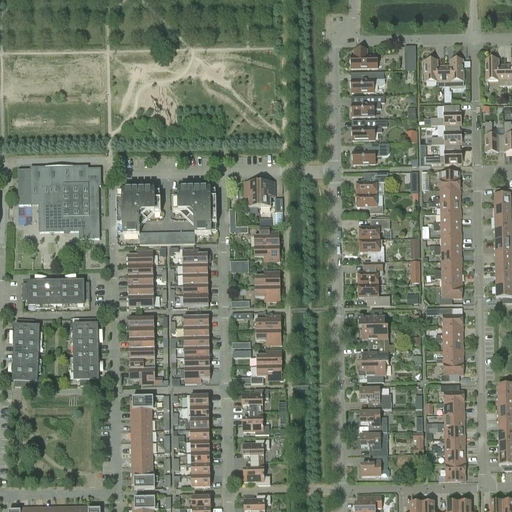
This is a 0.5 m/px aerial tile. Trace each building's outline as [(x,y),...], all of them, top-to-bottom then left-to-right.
[(415,49),(404,49),(405,74),(416,74),(415,49)] [(355,57),(351,57),(351,71),(378,70),(378,57),(368,57),(368,52),(355,52),(355,57)] [(505,88),(505,73),(500,73),(500,72),(499,71),(498,61),(485,61),(486,82),(498,82),(498,88),(505,88)] [(444,89),(444,74),(438,74),(438,62),(424,63),(425,83),(437,83),(437,89),(444,89)] [(450,74),(444,74),(444,89),(450,89),(453,92),(461,92),(464,89),(464,83),(463,69),(463,64),(463,62),(450,62),(450,74)] [(366,81),(351,81),(352,95),(375,94),(375,88),(377,87),(379,88),(382,88),(384,86),(384,81),(385,81),(385,74),(366,74),(366,81)] [(366,105),(352,105),(352,119),(375,118),(375,111),(381,111),(381,105),(385,105),(385,98),(366,99),(366,105)] [(460,127),(461,127),(461,114),(459,114),(459,108),(444,108),(444,120),(431,120),(431,121),(431,127),(431,128),(445,128),(445,127),(460,127)] [(415,110),(407,110),(408,122),(415,121),(415,110)] [(361,129),(352,129),(353,143),(376,142),(376,135),(382,135),(382,130),(387,130),(387,122),(361,123),(361,129)] [(504,138),(498,138),(498,137),(492,137),(492,124),(485,124),(485,154),(498,154),(498,153),(504,153),(505,153),(504,138)] [(445,127),(445,128),(445,134),(444,134),(444,139),(431,140),(431,147),(445,147),(460,146),(460,147),(461,147),(461,133),(460,133),(460,127),(445,127)] [(417,133),(406,134),(406,146),(417,146),(417,133)] [(364,153),(353,153),(353,167),(376,166),(376,159),(386,158),(388,158),(389,157),(390,155),(390,153),(390,146),(364,147),(364,153)] [(445,147),(445,153),(445,159),(424,159),(424,166),(432,166),(462,166),(461,153),(460,153),(460,147),(460,146),(445,147)] [(30,171),(18,172),(19,207),(39,207),(39,234),(79,234),(79,241),(100,241),(99,188),(101,188),(101,170),(88,171),(88,168),(30,169),(30,171)] [(440,193),(460,192),(460,180),(459,174),(437,174),(437,181),(440,181),(440,193)] [(357,197),(377,197),(376,185),(388,185),(388,175),(364,176),(364,184),(356,184),(357,197)] [(260,209),(259,184),(244,184),(245,197),(248,197),(249,210),(260,209)] [(259,184),(260,209),(271,209),(271,196),(275,196),(274,184),(259,184)] [(494,208),(511,208),(510,196),(511,196),(511,190),(500,191),(500,196),(494,197),(494,208)] [(217,200),(211,200),(210,191),(178,192),(179,201),(173,201),(173,214),(188,214),(195,221),(195,234),(195,236),(211,235),(211,226),(217,226),(217,200)] [(161,214),(161,201),(155,201),(155,192),(123,193),(123,202),(117,202),(117,228),(123,228),(123,237),(140,237),(140,235),(140,222),(146,215),(161,214)] [(460,192),(440,193),(440,200),(433,200),(433,205),(460,204),(460,192)] [(377,197),(357,197),(357,210),(370,209),(370,216),(383,216),(383,209),(377,209),(377,197)] [(283,201),(275,201),(275,215),(283,215),(283,201)] [(460,204),(433,205),(429,205),(429,209),(440,209),(440,217),(460,216),(460,204)] [(511,208),(494,208),(494,220),(511,219),(511,208)] [(460,216),(440,217),(441,224),(434,224),(434,229),(461,228),(460,216)] [(511,231),(511,219),(494,220),(495,231),(511,231)] [(359,242),(379,242),(379,234),(384,234),(384,231),(390,231),(390,221),(370,221),(370,229),(359,230),(359,242)] [(461,228),(434,229),(434,233),(441,233),(441,241),(461,240),(461,228)] [(254,249),(280,249),(279,234),(270,234),(270,231),(259,232),(259,238),(254,238),(254,249)] [(511,236),(511,237),(511,231),(495,231),(495,242),(511,242),(511,236)] [(461,240),(441,241),(441,248),(434,248),(434,249),(429,249),(429,253),(434,253),(461,252),(461,240)] [(419,241),(411,241),(411,250),(419,250),(419,241)] [(380,249),(379,242),(359,242),(360,255),(368,255),(368,258),(371,258),(371,264),(382,264),(382,265),(384,264),(384,257),(384,249),(380,249)] [(511,242),(495,242),(495,254),(511,254),(511,242)] [(280,249),(254,249),(255,260),(267,260),(267,264),(280,264),(280,249)] [(195,252),(182,252),(183,267),(208,267),(208,264),(211,264),(211,258),(208,258),(208,255),(195,256),(195,252)] [(461,264),(461,252),(434,253),(434,257),(441,257),(441,264),(461,264)] [(128,268),(153,268),(153,253),(141,253),(141,257),(128,257),(128,268)] [(511,254),(495,254),(495,265),(511,265),(511,254)] [(250,274),(249,262),(231,262),(231,274),(250,274)] [(371,264),(369,264),(369,271),(366,271),(366,274),(358,275),(358,287),(378,287),(378,279),(380,279),(382,277),(382,265),(382,264),(371,264)] [(420,264),(411,264),(411,286),(420,286),(420,264)] [(461,264),(441,264),(442,272),(435,272),(435,277),(462,276),(461,264)] [(511,265),(495,265),(496,277),(511,276),(511,265)] [(208,267),(183,267),(183,277),(208,277),(208,267)] [(153,278),(153,268),(128,268),(128,278),(153,278)] [(255,289),(280,289),(280,274),(268,274),(268,278),(255,278),(255,289)] [(462,276),(435,277),(435,281),(442,281),(442,288),(462,288),(462,276)] [(511,278),(511,276),(496,277),(496,288),(511,287),(511,278)] [(208,277),(183,277),(183,287),(208,287),(208,277)] [(153,278),(128,278),(128,289),(154,288),(153,278)] [(69,283),(56,284),(56,307),(70,306),(69,283)] [(83,283),(69,283),(70,306),(84,306),(84,301),(84,297),(83,292),(83,288),(83,284),(83,283)] [(43,307),(42,284),(29,284),(29,285),(29,289),(29,293),(29,297),(29,302),(29,307),(43,307)] [(56,307),(56,284),(42,284),(43,307),(56,307)] [(208,287),(183,287),(183,298),(209,297),(208,287)] [(378,287),(358,287),(358,300),(370,300),(370,308),(390,308),(390,299),(378,299),(378,287)] [(511,287),(496,288),(496,300),(502,300),(502,306),(511,305),(511,287)] [(154,298),(154,288),(128,289),(129,299),(154,298)] [(462,288),(442,288),(442,300),(439,300),(440,307),(452,307),(452,301),(462,300),(462,288)] [(281,304),(280,289),(255,289),(255,300),(268,300),(268,304),(281,304)] [(209,297),(183,298),(184,309),(209,308),(209,297)] [(418,297),(406,297),(406,306),(418,306),(418,297)] [(154,298),(129,299),(129,310),(154,309),(154,298)] [(443,329),(462,329),(462,316),(452,317),(452,311),(440,311),(440,318),(442,317),(443,329)] [(385,330),(385,319),(382,319),(382,312),(371,312),(371,319),(364,319),(364,318),(358,318),(358,324),(359,324),(359,331),(362,331),(362,330),(385,330)] [(256,333),(281,332),(281,317),(268,318),(269,321),(256,322),(256,333)] [(184,330),(209,329),(209,318),(184,318),(184,330)] [(129,331),(154,330),(154,319),(129,320),(129,331)] [(97,326),(96,327),(91,327),(87,327),(83,327),(79,327),(74,327),(74,341),(97,341),(97,326)] [(21,328),(17,328),(16,328),(15,341),(38,342),(39,328),(34,328),(29,328),(25,328),(21,328)] [(209,329),(184,330),(184,340),(209,339),(209,329)] [(462,329),(443,329),(443,337),(436,337),(436,341),(463,341),(462,329)] [(155,340),(154,330),(129,331),(129,341),(155,340)] [(387,330),(385,330),(362,330),(362,331),(362,342),(374,342),(374,348),(388,348),(388,342),(387,330)] [(282,347),(281,332),(256,333),(256,344),(269,344),(269,347),(282,347)] [(209,339),(184,340),(184,350),(210,350),(209,339)] [(155,351),(155,340),(129,341),(130,351),(155,351)] [(420,340),(412,340),(412,348),(421,348),(420,340)] [(38,342),(15,341),(15,355),(38,356),(38,342)] [(98,354),(97,341),(74,341),(74,354),(98,354)] [(463,341),(436,341),(436,346),(443,346),(443,353),(463,353),(463,341)] [(388,348),(374,348),(374,355),(362,355),(363,367),(362,367),(386,367),(388,367),(388,356),(395,356),(394,348),(388,348)] [(210,350),(184,350),(185,360),(210,360),(210,350)] [(155,351),(130,351),(130,361),(155,361),(155,351)] [(257,368),(282,368),(282,353),(269,353),(269,357),(256,357),(257,368)] [(463,353),(443,353),(443,361),(436,361),(436,365),(443,365),(463,365),(463,353)] [(98,354),(74,354),(75,368),(98,367),(98,354)] [(15,355),(14,368),(37,369),(38,356),(15,355)] [(210,370),(210,360),(185,360),(185,370),(210,370)] [(155,361),(130,361),(130,372),(155,371),(155,361)] [(443,365),(443,377),(441,377),(441,384),(454,383),(453,377),(463,377),(463,365),(443,365)] [(98,367),(75,368),(75,382),(80,382),(84,381),(88,381),(92,381),(97,381),(98,381),(98,367)] [(362,367),(360,367),(360,373),(359,374),(359,379),(365,379),(365,378),(367,378),(367,385),(384,385),(383,378),(386,378),(386,367),(362,367)] [(37,369),(14,368),(14,382),(15,382),(19,383),(23,383),(27,383),(32,383),(37,383),(37,369)] [(257,379),(251,379),(251,380),(251,386),(263,386),(263,379),(270,379),(270,383),(282,383),(282,368),(257,368),(257,379)] [(210,370),(185,370),(185,385),(197,385),(197,381),(210,381),(210,370)] [(155,371),(130,372),(130,383),(143,383),(143,386),(163,386),(163,380),(155,381),(155,371)] [(498,398),(511,398),(511,386),(498,387),(498,398)] [(444,406),(464,406),(464,393),(454,393),(454,387),(441,388),(441,394),(444,394),(444,406)] [(379,391),(360,392),(360,403),(367,403),(367,404),(368,404),(369,412),(391,412),(391,397),(380,397),(379,391)] [(247,415),(262,415),(262,408),(263,408),(263,401),(269,401),(268,392),(254,392),(254,396),(242,396),(243,409),(247,408),(247,415)] [(187,410),(209,409),(208,398),(190,398),(187,398),(187,410)] [(511,409),(511,398),(498,398),(498,410),(511,409)] [(133,403),(131,403),(131,411),(152,410),(152,411),(154,411),(154,410),(153,399),(133,399),(133,403)] [(444,406),(437,406),(437,410),(444,410),(444,418),(464,418),(464,406),(444,406)] [(209,409),(187,410),(187,421),(191,421),(209,421),(209,409)] [(511,420),(511,409),(498,410),(498,421),(511,420)] [(152,410),(131,411),(131,422),(152,421),(152,411),(152,410)] [(380,414),(360,415),(361,426),(367,426),(367,427),(369,427),(369,436),(387,435),(387,420),(380,420),(380,414)] [(262,415),(247,415),(247,421),(243,421),(243,434),(255,434),(255,437),(269,437),(269,428),(263,428),(263,421),(262,421),(262,415)] [(432,426),(432,430),(464,430),(464,418),(444,418),(444,426),(437,426),(432,426)] [(511,432),(511,420),(498,421),(498,433),(511,432)] [(152,421),(131,422),(131,433),(152,433),(152,421)] [(209,421),(191,421),(191,432),(209,432),(209,421)] [(464,430),(432,430),(429,430),(429,434),(444,434),(445,442),(465,442),(464,430)] [(209,444),(209,432),(191,432),(191,444),(209,444)] [(511,443),(511,432),(498,433),(499,444),(511,443)] [(152,433),(131,433),(131,445),(152,444),(152,433)] [(369,458),(387,458),(387,443),(380,443),(380,437),(361,438),(361,449),(368,449),(368,450),(369,450),(369,458)] [(248,465),(263,465),(263,458),(264,458),(264,451),(270,451),(269,442),(255,442),(255,446),(243,446),(244,459),(248,459),(248,465)] [(465,442),(445,442),(445,450),(438,450),(438,453),(438,454),(465,454),(465,442)] [(511,443),(499,444),(499,455),(511,455),(511,443)] [(152,444),(131,445),(132,456),(152,456),(152,444)] [(210,455),(209,444),(191,444),(191,455),(210,455)] [(465,466),(465,454),(438,454),(438,458),(445,458),(445,466),(465,466)] [(210,455),(191,455),(192,467),(210,466),(210,455)] [(511,455),(499,455),(499,467),(504,467),(504,473),(511,473),(511,455)] [(152,456),(132,456),(132,468),(153,467),(152,456)] [(387,458),(369,458),(370,466),(368,466),(368,468),(361,468),(362,479),(381,479),(381,473),(388,473),(387,458)] [(263,465),(248,465),(248,471),(244,472),(244,484),(256,484),(256,488),(270,487),(270,478),(264,479),(264,471),(263,471),(263,465)] [(210,478),(210,466),(192,467),(192,478),(210,478)] [(465,466),(445,466),(445,478),(438,478),(439,484),(461,484),(461,478),(465,478),(465,466)] [(153,479),(153,478),(153,467),(132,468),(132,479),(153,479)] [(155,478),(153,478),(153,479),(132,479),(132,487),(134,487),(134,491),(155,490),(155,478)] [(210,489),(210,478),(192,478),(192,490),(210,489)] [(264,511),(265,506),(271,506),(270,497),(256,498),(256,501),(244,501),(244,511),(264,511)] [(192,510),(211,510),(210,498),(192,499),(192,510)] [(355,511),(375,511),(375,510),(381,510),(381,498),(366,498),(367,505),(355,505),(355,511)] [(153,511),(155,511),(155,499),(134,500),(135,504),(133,504),(133,511),(153,511)] [(502,511),(503,503),(490,503),(490,511),(502,511)] [(511,511),(511,503),(503,503),(502,511),(511,511)]
